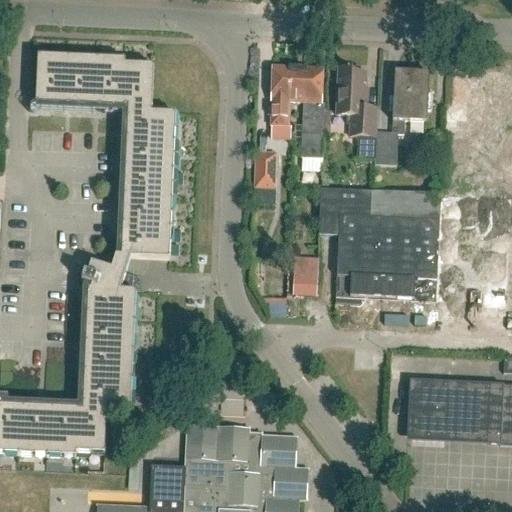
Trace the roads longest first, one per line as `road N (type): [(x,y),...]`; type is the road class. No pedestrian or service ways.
road 1 (residential): [(394,511),(240,313),(228,265),(238,23)]
road 2 (residential): [(238,23),(511,34)]
road 3 (residential): [(0,12),(238,23)]
